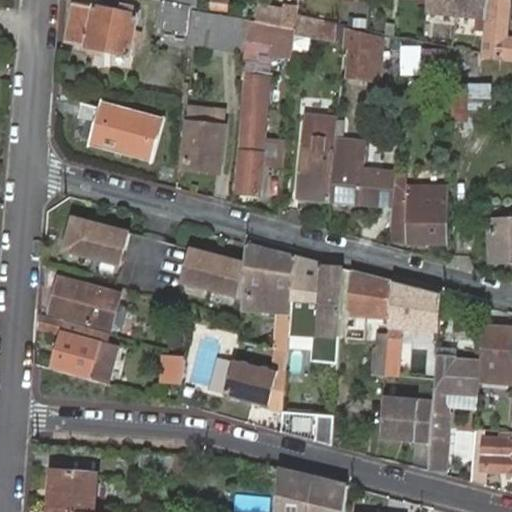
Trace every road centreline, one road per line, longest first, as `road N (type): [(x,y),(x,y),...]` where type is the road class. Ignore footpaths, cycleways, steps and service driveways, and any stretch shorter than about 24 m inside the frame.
road 1 (residential): [(511,511),(183,430),(8,417)]
road 2 (residential): [(28,172),(511,297)]
road 3 (residential): [(8,417),(28,172)]
road 4 (residential): [(28,172),(41,0)]
